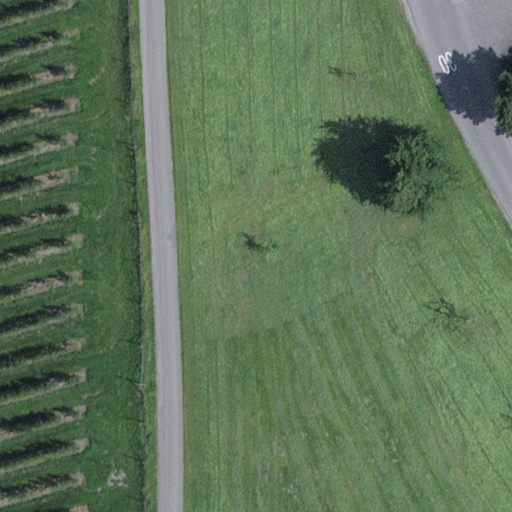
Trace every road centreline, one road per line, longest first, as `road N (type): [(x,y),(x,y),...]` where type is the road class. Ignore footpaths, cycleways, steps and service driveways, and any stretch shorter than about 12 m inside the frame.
road 1 (track): [(169,511),(152,0)]
road 2 (tertiary): [(511,172),(435,0)]
